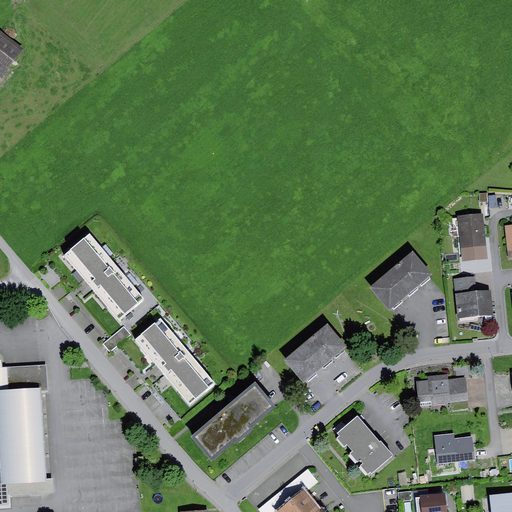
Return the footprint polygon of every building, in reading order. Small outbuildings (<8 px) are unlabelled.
[(0,79),(2,81),(24,52),(0,34),(0,79)] [(488,195),(479,195),(479,204),(488,204),(488,195)] [(496,196),(489,197),(490,210),(497,209),(496,196)] [(483,217),(458,219),(459,231),(457,232),(460,255),(487,253),(483,217)] [(90,231),(66,251),(91,283),(118,315),(143,295),(90,231)] [(413,248),(369,285),(389,308),(433,272),(413,248)] [(475,280),(454,282),(457,322),(493,319),(491,294),(476,295),(475,280)] [(160,316),(136,336),(162,366),(191,400),(215,381),(160,316)] [(327,320),(285,356),(304,379),(346,343),(327,320)] [(130,335),(123,327),(103,344),(110,352),(130,335)] [(0,495),(54,492),(54,477),(47,477),(42,391),(47,390),(46,364),(3,367),(2,358),(0,358),(0,495)] [(266,359),(255,368),(264,378),(274,369),(266,359)] [(474,364),(453,366),(454,376),(475,374),(474,364)] [(428,380),(417,381),(419,401),(432,400),(432,404),(468,400),(466,376),(448,377),(448,374),(428,376),(428,380)] [(221,408),(192,433),(213,458),(236,438),(238,440),(255,426),(252,424),(277,402),(256,378),(221,408)] [(380,439),(358,413),(338,431),(340,434),(338,435),(345,443),(347,441),(354,449),(351,451),(358,459),(360,457),(362,460),(359,463),(367,473),(370,470),(371,472),(394,452),(381,437),(380,439)] [(454,433),(435,435),(437,464),(475,460),(472,436),(455,438),(454,433)] [(261,511),(281,511),(278,508),(304,487),(307,491),(319,481),(308,469),(259,509),(261,511)] [(307,491),(304,487),(278,508),(281,511),(327,511),(322,506),(320,508),(307,491)] [(511,511),(511,490),(490,493),(491,511),(511,511)] [(412,491),(398,492),(399,501),(413,500),(412,491)] [(448,511),(446,492),(416,496),(417,511),(448,511)]
